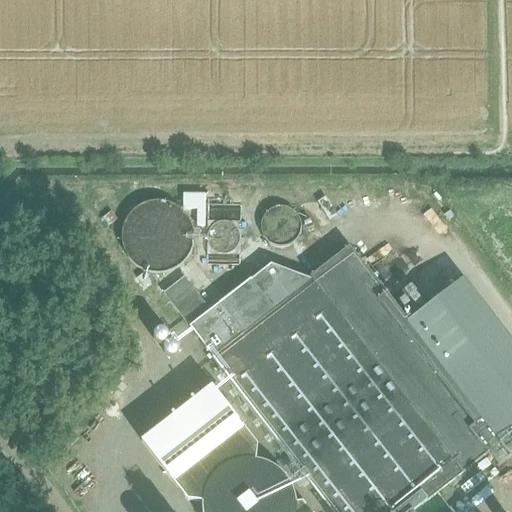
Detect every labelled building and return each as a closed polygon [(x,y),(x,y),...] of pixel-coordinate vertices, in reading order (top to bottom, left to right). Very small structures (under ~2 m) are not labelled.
[(241,240),(241,233),(243,204),(223,203),(223,198),(209,197),(208,232),(207,238),(206,263),(220,264),(220,269),(233,269),(233,264),(240,264),(241,240)] [(135,212),(134,214),(133,215),(132,216),(131,217),(130,219),(130,220),(129,222),(128,223),(128,225),(127,226),(127,228),(126,230),(126,231),(126,233),(126,235),(126,236),(126,238),(126,240),(126,241),(127,243),(127,244),(128,246),(128,248),(129,249),(129,251),(130,252),(131,253),(132,255),(133,256),(134,257),(135,259),(136,260),(137,261),(139,262),(140,263),(141,264),(143,265),(144,266),(146,266),(147,267),(149,267),(150,268),(152,268),(154,269),(155,269),(157,269),(158,269),(160,269),(162,269),(163,269),(165,269),(167,268),(168,268),(170,268),(171,267),(173,266),(174,266),(176,265),(177,264),(179,263),(180,262),(181,261),(183,260),(184,259),(185,258),(186,257),(187,255),(188,254),(189,253),(190,251),(190,250),(191,248),(192,247),(192,245),(193,244),(193,242),(193,240),(194,239),(194,237),(194,236),(194,234),(194,232),(194,231),(194,229),(193,227),(193,226),(192,224),(192,223),(191,221),(190,220),(190,218),(189,217),(188,215),(187,214),(186,213),(185,212),(184,210),(183,209),(181,208),(180,207),(179,206),(177,205),(176,205),(174,204),(173,203),(171,203),(170,202),(168,202),(166,202),(165,201),(163,201),(162,201),(160,201),(158,201),(157,201),(155,201),(153,202),(152,202),(150,203),(149,203),(147,204),(146,204),(144,205),(143,206),(141,207),(140,208),(139,209),(138,210),(136,211),(135,212)] [(266,214),(265,215),(265,216),(264,217),(263,218),(263,220),(263,221),(262,222),(262,223),(262,224),(262,225),(262,227),(262,228),(262,229),(262,230),(262,231),(263,232),(263,234),(264,235),(264,236),(265,237),(266,238),(267,239),(268,240),(269,241),(270,242),(271,242),(272,243),(273,243),(274,244),(275,244),(277,244),(278,244),(279,244),(280,244),(281,244),(283,244),(284,244),(285,243),(286,243),(287,243),(288,242),(289,241),(290,241),(291,240),(292,239),(293,238),(294,238),(294,237),(295,236),(296,235),(296,233),(297,232),(297,231),(297,230),(298,229),(298,228),(298,227),(298,225),(298,224),(298,223),(298,222),(298,221),(298,220),(297,218),(297,217),(297,216),(296,215),(295,214),(295,213),(294,212),(293,211),(292,211),(291,210),(290,209),(289,209),(288,208),(287,208),(286,207),(285,207),(284,207),(282,207),(281,206),(280,206),(279,207),(278,207),(276,207),(275,207),(274,208),(273,208),(272,209),(271,209),(270,210),(269,211),(268,212),(267,213),(266,214)] [(111,212),(102,219),(109,227),(118,220),(111,212)] [(248,278),(188,326),(331,511),(454,511),(438,491),(486,454),(490,450),(489,448),(474,429),(475,428),(478,426),(488,419),(495,428),(502,438),(511,430),(511,343),(494,320),(463,281),(458,285),(429,308),(424,311),(408,324),(390,300),(371,275),(351,251),(314,280),(273,262),(250,280),(248,278)] [(182,317),(201,302),(181,276),(162,291),(182,317)] [(155,332),(155,335),(155,337),(156,340),(158,341),(160,342),(163,343),(165,342),(167,341),(169,339),(169,336),(169,334),(168,332),(167,330),(165,329),(163,328),(161,328),(158,329),(157,330),(155,332)] [(165,347),(165,349),(165,351),(166,353),(168,355),(170,356),(172,356),(174,356),(176,355),(178,353),(179,351),(180,349),(179,347),(178,344),(176,343),(173,342),(171,342),(168,343),(166,344),(165,347)] [(261,462),(258,461),(259,447),(258,446),(257,445),(231,411),(213,388),(184,410),(142,442),(188,501),(190,502),(197,502),(203,503),(203,509),(202,511),(309,511),(303,503),(297,505),(297,502),(296,500),(296,497),(295,495),(294,492),(292,486),(289,481),(284,476),(280,471),(274,467),(271,466),(268,464),(265,463),(261,462)]
